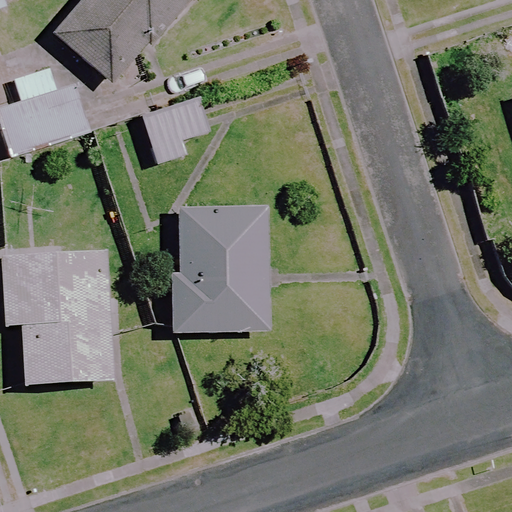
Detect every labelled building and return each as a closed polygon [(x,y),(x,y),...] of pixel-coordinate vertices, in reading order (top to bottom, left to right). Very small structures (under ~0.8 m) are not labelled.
[(187,0),(83,0),(50,38),(107,89),(187,0)] [(511,59),(511,27),(495,34),(506,62),(511,59)] [(53,95),(46,72),(13,82),(20,107),(0,113),(0,146),(5,163),(86,138),(71,89),(53,95)] [(205,139),(200,111),(138,122),(145,169),(182,163),(179,143),(205,139)] [(262,336),(262,212),(176,212),(176,276),(166,276),(166,337),(262,336)] [(104,256),(0,255),(0,331),(19,332),(19,388),(104,388),(104,256)]
